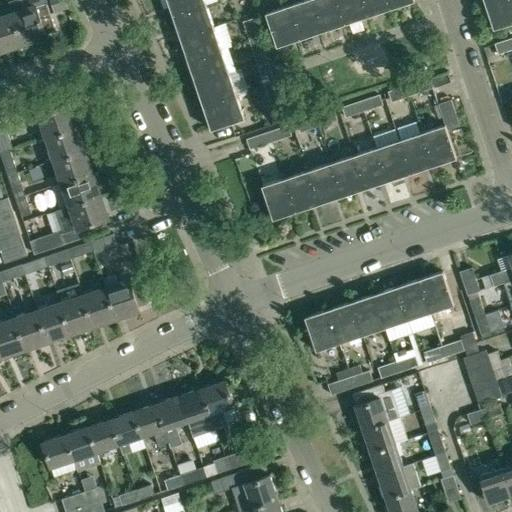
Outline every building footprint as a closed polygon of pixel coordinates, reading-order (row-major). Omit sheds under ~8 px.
[(167,0),(173,15),(206,4),(204,0),(167,0)] [(313,0),(302,0),(289,5),(300,38),(323,30),(313,0)] [(313,0),(323,30),(346,23),(338,0),(313,0)] [(363,0),(338,0),(346,23),(369,15),(363,0)] [(363,0),(369,15),(391,7),(388,0),(363,0)] [(511,0),(504,0),(487,6),(495,29),(511,23),(511,0)] [(36,5),(13,13),(23,43),(46,36),(46,34),(56,31),(47,3),(36,7),(36,5)] [(181,38),(214,27),(206,4),(173,15),(181,38)] [(300,38),(289,5),(266,13),(277,46),(300,38)] [(23,43),(13,13),(0,17),(0,50),(0,51),(23,43)] [(249,40),(260,37),(253,18),(243,21),(249,40)] [(181,38),(188,61),(221,50),(214,27),(181,38)] [(266,55),(260,37),(249,40),(255,59),(266,55)] [(511,49),(511,38),(494,44),(498,54),(511,49)] [(228,48),(221,50),(188,61),(196,83),(229,72),(235,70),(228,48)] [(258,67),(265,85),(275,82),(269,63),(258,67)] [(422,65),(415,67),(417,74),(424,72),(422,65)] [(229,72),(196,83),(203,106),(237,95),(229,72)] [(412,94),(409,96),(414,111),(438,103),(429,77),(409,84),(412,94)] [(275,82),(265,85),(271,104),(281,101),(275,82)] [(412,94),(409,84),(388,91),(391,101),(409,96),(412,94)] [(361,100),(364,111),(383,104),(379,94),(361,100)] [(237,95),(203,106),(211,129),(244,118),(237,95)] [(364,111),(361,100),(342,107),(345,117),(364,111)] [(445,124),(422,132),(433,165),(456,157),(447,131),(461,126),(452,100),(439,105),(445,124)] [(39,113),(47,136),(77,126),(69,103),(39,113)] [(315,116),(319,126),(337,120),(334,109),(315,116)] [(319,126),(315,116),(296,122),(300,132),(319,126)] [(0,152),(9,149),(12,148),(4,125),(0,126),(0,152)] [(267,132),(270,142),(291,135),(288,125),(267,132)] [(77,126),(47,136),(54,159),(85,149),(77,126)] [(250,149),(270,142),(267,132),(246,139),(250,149)] [(399,140),(410,173),(433,165),(422,132),(399,140)] [(399,140),(376,147),(387,181),(410,173),(399,140)] [(365,188),(387,181),(376,147),(354,155),(365,188)] [(16,167),(9,149),(0,152),(0,153),(6,171),(16,167)] [(54,159),(62,182),(92,172),(85,149),(54,159)] [(354,155),(331,162),(342,196),(365,188),(354,155)] [(308,170),(319,203),(342,196),(331,162),(308,170)] [(308,170),(285,178),(296,211),(319,203),(308,170)] [(17,172),(7,175),(14,194),(23,190),(17,172)] [(62,182),(52,186),(60,208),(70,205),(100,194),(92,172),(62,182)] [(296,211),(285,178),(262,186),(273,219),(296,211)] [(108,218),(100,194),(70,205),(60,208),(56,209),(64,233),(108,218)] [(25,195),(15,198),(22,216),(31,213),(25,195)] [(0,199),(0,212),(12,209),(8,197),(0,199)] [(0,212),(0,225),(16,220),(12,209),(0,212)] [(0,238),(20,232),(16,220),(0,225),(0,238)] [(0,238),(0,248),(1,251),(24,243),(20,232),(0,238)] [(53,233),(30,241),(34,253),(57,245),(53,233)] [(90,241),(93,250),(94,253),(118,245),(113,233),(90,241)] [(93,250),(90,241),(72,247),(75,256),(93,250)] [(1,251),(5,263),(28,255),(24,243),(1,251)] [(67,248),(50,255),(53,264),(71,258),(67,248)] [(505,282),(511,279),(511,253),(509,255),(497,259),(501,271),(490,274),(494,286),(505,282)] [(45,256),(27,262),(30,272),(48,265),(45,256)] [(22,264),(4,270),(7,279),(25,273),(22,264)] [(473,267),(460,271),(468,295),(480,291),(473,267)] [(420,278),(431,312),(454,304),(443,271),(420,278)] [(420,278),(397,286),(408,319),(431,312),(420,278)] [(106,287),(116,318),(139,310),(138,307),(148,304),(140,279),(130,282),(129,279),(106,287)] [(374,294),(385,327),(408,319),(397,286),(374,294)] [(116,318),(106,287),(83,295),(93,325),(116,318)] [(374,294),(352,301),(362,334),(385,327),(374,294)] [(93,325),(83,295),(60,303),(71,333),(93,325)] [(470,301),(475,317),(485,314),(480,298),(470,301)] [(352,301),(329,309),(340,342),(362,334),(352,301)] [(71,333),(60,303),(38,310),(48,341),(71,333)] [(340,342),(329,309),(305,316),(317,350),(340,342)] [(48,341),(38,310),(15,318),(25,348),(48,341)] [(491,330),(485,314),(475,317),(481,333),(491,330)] [(15,318),(0,323),(0,348),(3,356),(25,348),(15,318)] [(461,336),(468,355),(479,352),(472,332),(461,336)] [(442,346),(446,356),(464,350),(461,340),(442,346)] [(446,356),(442,346),(424,352),(427,362),(446,356)] [(463,357),(467,369),(490,362),(488,354),(486,349),(479,352),(468,355),(463,357)] [(497,351),(488,354),(490,362),(493,370),(503,367),(497,351)] [(416,355),(397,361),(400,371),(419,365),(416,355)] [(382,377),(400,371),(397,361),(379,367),(382,377)] [(467,369),(471,381),(494,373),(493,370),(490,362),(467,369)] [(348,371),(350,377),(352,387),(373,380),(370,370),(362,372),(360,364),(348,368),(348,371)] [(493,370),(494,373),(498,384),(499,386),(501,394),(511,391),(508,383),(503,367),(493,370)] [(336,373),(338,380),(328,384),(332,394),(352,387),(350,377),(348,371),(348,368),(336,373)] [(475,392),(498,384),(494,373),(471,381),(475,392)] [(201,388),(215,427),(227,423),(222,410),(234,406),(225,380),(201,388)] [(363,428),(388,420),(401,416),(392,389),(385,391),(383,383),(353,393),(357,404),(356,405),(363,428)] [(475,392),(479,404),(502,396),(501,394),(499,386),(498,384),(475,392)] [(215,427),(201,388),(179,395),(188,421),(193,435),(203,432),(215,427)] [(415,393),(421,409),(430,406),(425,390),(415,393)] [(179,395),(156,403),(170,440),(172,447),(183,444),(177,425),(188,421),(179,395)] [(142,437),(155,433),(158,444),(170,440),(156,403),(134,411),(142,437)] [(484,408),(487,418),(503,413),(500,403),(484,408)] [(436,422),(430,406),(421,409),(426,425),(436,422)] [(471,423),(487,418),(484,408),(468,414),(471,423)] [(134,411),(111,419),(120,444),(142,437),(134,411)] [(120,444),(111,419),(88,427),(97,452),(120,444)] [(363,428),(371,451),(396,443),(388,420),(363,428)] [(88,427),(65,434),(74,460),(97,452),(88,427)] [(428,432),(435,451),(444,448),(438,429),(428,432)] [(51,468),(74,460),(65,434),(42,442),(51,468)] [(404,465),(396,443),(371,451),(379,474),(404,465)] [(235,453),(239,465),(260,458),(256,446),(235,453)] [(451,468),(444,448),(435,451),(441,471),(451,468)] [(239,465),(235,453),(213,460),(217,473),(239,465)] [(386,497),(411,488),(420,486),(412,463),(404,465),(379,474),(386,497)] [(511,464),(503,468),(511,494),(511,464)] [(197,468),(180,474),(184,484),(200,478),(207,476),(204,466),(197,468)] [(262,478),(258,466),(210,482),(215,494),(232,489),(238,506),(277,493),(271,475),(262,478)] [(489,502),(511,494),(503,468),(480,475),(489,502)] [(184,484),(180,474),(164,479),(168,489),(184,484)] [(453,474),(441,478),(449,502),(461,498),(453,474)] [(135,489),(138,499),(155,493),(151,484),(135,489)] [(90,503),(101,500),(97,487),(85,491),(90,503)] [(411,488),(386,497),(391,511),(416,511),(419,511),(411,488)] [(138,499),(135,489),(119,495),(122,504),(138,499)] [(90,503),(85,491),(62,499),(66,511),(90,503)] [(283,511),(277,493),(238,506),(240,511),(236,511),(283,511)] [(90,503),(66,511),(101,511),(105,511),(101,500),(90,503)]
